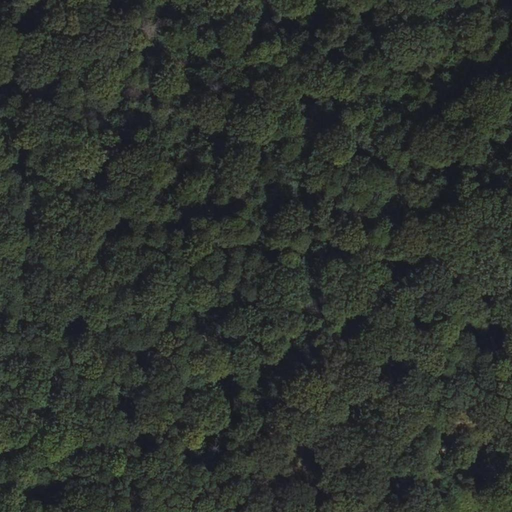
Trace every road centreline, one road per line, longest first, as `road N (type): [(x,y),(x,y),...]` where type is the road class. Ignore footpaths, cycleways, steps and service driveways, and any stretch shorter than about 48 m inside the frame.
road 1 (track): [(0,115),(82,177),(193,316),(249,366)]
road 2 (track): [(249,366),(511,187)]
road 3 (track): [(511,476),(493,461),(361,427),(249,366)]
road 4 (track): [(13,511),(249,366)]
